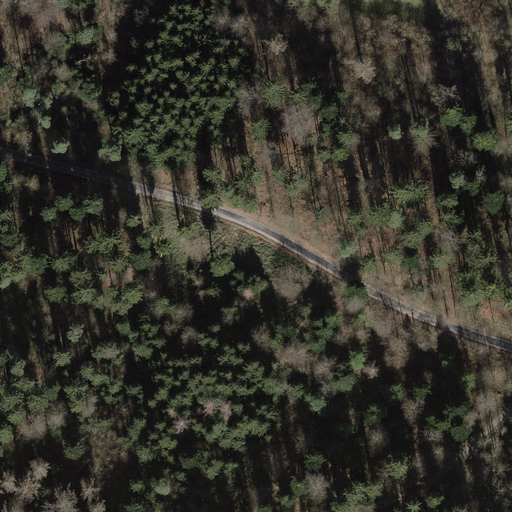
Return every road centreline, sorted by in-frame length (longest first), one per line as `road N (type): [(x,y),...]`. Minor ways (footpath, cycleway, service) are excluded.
road 1 (unclassified): [(0,150),(246,221),(410,311),(511,348)]
road 2 (track): [(394,511),(511,407)]
